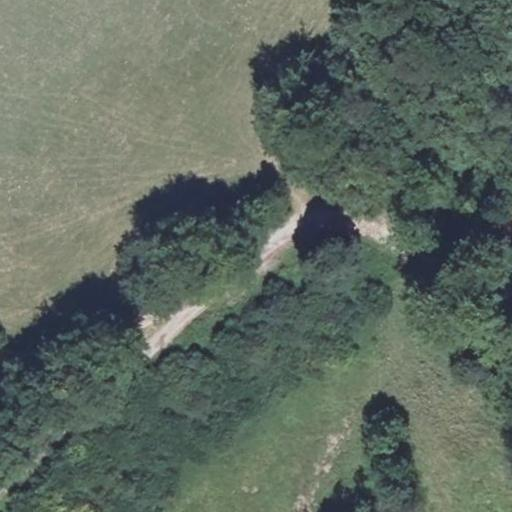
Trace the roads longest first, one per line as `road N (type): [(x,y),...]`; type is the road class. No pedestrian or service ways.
road 1 (track): [(300,236),(1,511)]
road 2 (track): [(300,236),(112,325),(31,351),(0,344)]
road 3 (track): [(511,348),(419,258),(352,226)]
